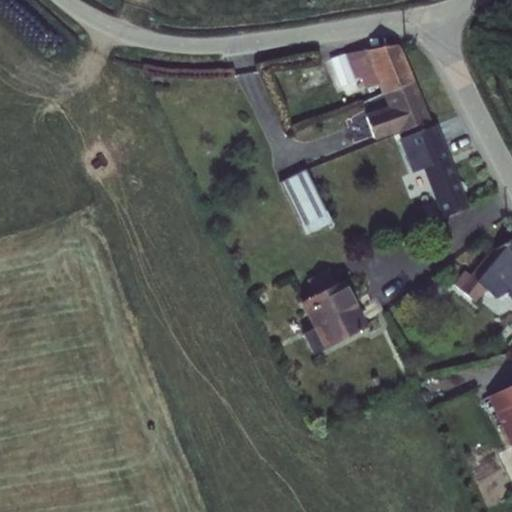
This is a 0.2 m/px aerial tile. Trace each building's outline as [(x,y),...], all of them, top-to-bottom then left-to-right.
[(324,41),(326,56),(330,62),(335,60),(341,78),(365,73),(389,65),(377,31),(324,41)] [(383,121),(406,112),(389,65),(365,73),(371,88),(349,96),(357,120),(374,114),(378,124),(383,121)] [(424,199),(445,190),(413,109),(406,112),(383,121),(393,147),(401,144),(424,199)] [(292,205),(313,195),(292,150),(271,159),(292,205)] [(408,193),(403,195),(389,163),(375,169),(393,212),(413,204),(408,193)] [(511,301),(511,243),(497,218),(460,247),(452,256),(462,266),(479,248),(511,301)] [(300,349),(334,326),(303,282),(271,304),(300,349)] [(511,383),(482,398),(511,463),(511,383)]
